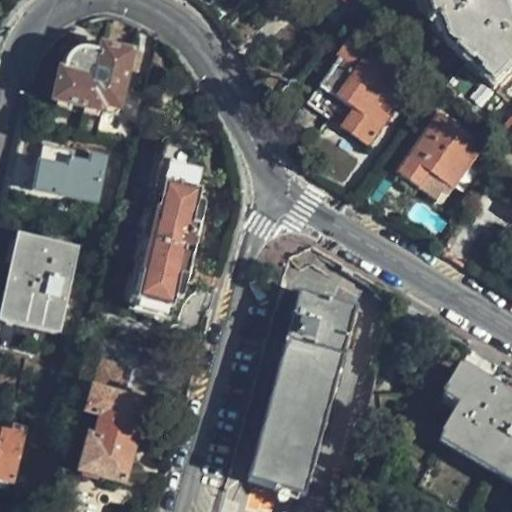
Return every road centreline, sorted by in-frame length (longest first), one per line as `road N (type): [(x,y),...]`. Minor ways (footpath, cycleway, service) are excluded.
road 1 (residential): [(174,511),(254,224),(279,198)]
road 2 (residential): [(279,198),(511,332)]
road 3 (residential): [(131,0),(153,7),(199,47),(250,130),(279,198)]
road 4 (residential): [(0,120),(25,37),(44,14),(75,0)]
